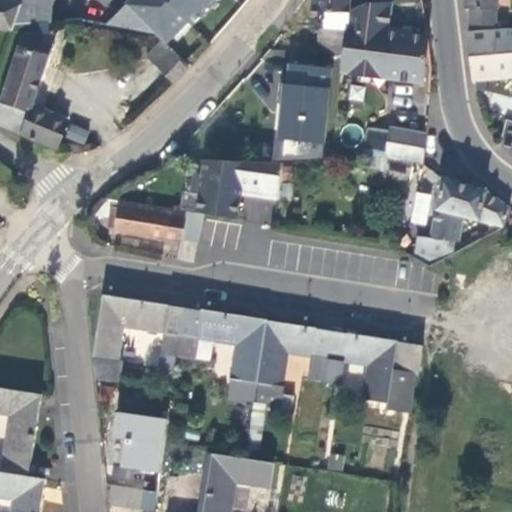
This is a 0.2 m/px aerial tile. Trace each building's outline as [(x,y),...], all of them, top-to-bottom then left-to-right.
[(15,21),(21,5),(3,0),(0,0),(0,26),(12,31),(14,24),(15,21)] [(51,8),(53,0),(22,0),(21,5),(15,21),(14,24),(51,22),(51,8)] [(131,0),(107,25),(155,34),(162,42),(165,45),(187,22),(192,27),(218,0),(131,0)] [(311,0),(311,12),(319,12),(316,54),(341,56),(345,33),(348,17),(348,0),(311,0)] [(496,0),(465,0),(464,11),(470,11),(469,26),(494,27),(494,12),(496,12),(496,0)] [(413,32),(389,30),(392,4),(389,4),(366,6),(348,17),(345,33),(341,56),(340,75),(423,85),(425,69),(427,37),(413,36),(413,32)] [(511,35),(511,36),(510,30),(495,32),(468,34),(473,82),(474,81),(475,94),(503,92),(502,79),(511,78),(511,96),(507,115),(511,116),(511,35)] [(30,107),(57,35),(23,33),(0,103),(0,126),(55,150),(67,122),(30,107)] [(146,57),(155,66),(171,50),(165,45),(162,42),(146,57)] [(155,66),(173,84),(188,68),(171,50),(155,66)] [(323,158),(330,66),(282,63),(276,154),(323,158)] [(88,133),(71,126),(66,137),(83,144),(88,133)] [(384,155),(385,128),(370,128),(369,154),(384,155)] [(425,135),(391,129),(388,158),(423,165),(425,135)] [(273,164),(197,155),(194,170),(187,169),(184,187),(192,188),(188,212),(228,218),(232,188),(239,189),(238,194),(268,198),(273,164)] [(411,170),(387,164),(384,179),(408,184),(411,170)] [(486,193),(442,179),(428,256),(439,257),(445,249),(446,240),(457,241),(463,216),(503,227),(509,210),(486,193)] [(413,191),(410,223),(427,225),(430,193),(413,191)] [(187,212),(109,200),(94,215),(108,216),(106,229),(114,230),(182,241),(187,212)] [(169,307),(102,296),(92,358),(95,379),(118,382),(121,362),(117,362),(123,328),(163,334),(158,369),(175,371),(177,356),(184,309),(169,307)] [(199,311),(184,309),(177,356),(196,360),(199,339),(213,342),(237,345),(230,388),(255,391),(266,321),(199,311)] [(316,329),(266,321),(255,391),(253,402),(273,406),(276,387),(279,387),(284,353),(311,357),(307,379),(324,382),(331,332),(316,330),(316,329)] [(347,335),(331,332),(324,382),(341,384),(345,362),(370,366),(364,401),(387,404),(386,410),(410,414),(416,375),(392,370),(397,343),(397,342),(347,334),(347,335)] [(199,339),(196,360),(210,362),(213,342),(199,339)] [(417,375),(422,347),(397,343),(392,370),(416,375),(417,375)] [(1,473),(29,477),(32,460),(42,395),(0,388),(0,414),(10,416),(1,473)] [(511,401),(477,394),(460,468),(511,479),(511,401)] [(116,412),(110,468),(162,473),(167,417),(116,412)] [(231,511),(232,508),(236,483),(251,486),(270,489),(274,464),(212,454),(202,511),(231,511)] [(29,477),(1,473),(0,472),(0,496),(12,498),(9,511),(37,511),(43,479),(29,477)] [(251,486),(236,483),(232,508),(247,511),(251,486)] [(108,507),(144,511),(150,511),(152,501),(141,499),(142,492),(110,488),(108,507)]
